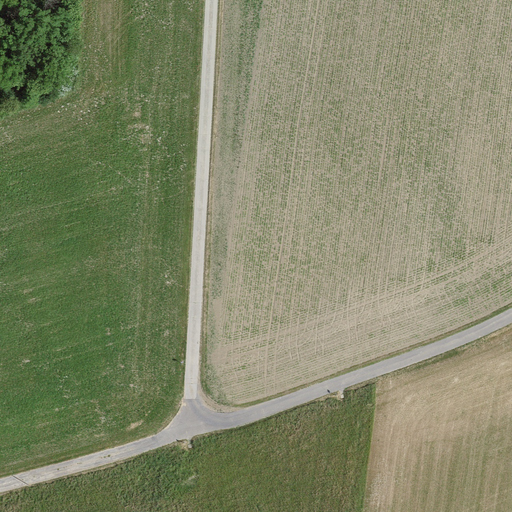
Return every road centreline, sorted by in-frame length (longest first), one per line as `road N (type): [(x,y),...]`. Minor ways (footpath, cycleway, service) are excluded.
road 1 (unclassified): [(511,313),(398,363),(0,487)]
road 2 (track): [(190,432),(214,0)]
